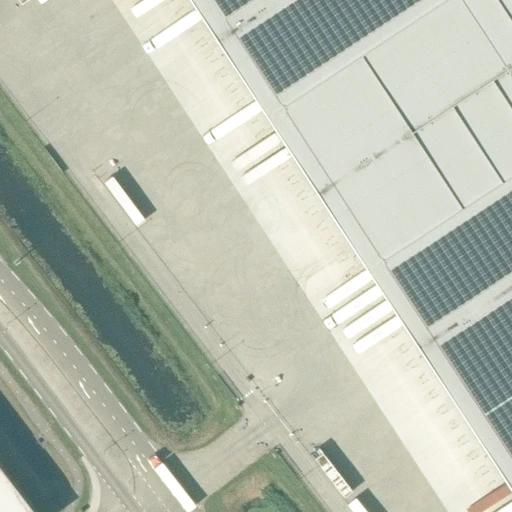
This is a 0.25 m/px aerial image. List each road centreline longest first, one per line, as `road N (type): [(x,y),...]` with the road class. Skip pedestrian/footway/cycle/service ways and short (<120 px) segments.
road 1 (tertiary): [(174,494),(0,274)]
road 2 (tertiary): [(0,335),(137,511)]
